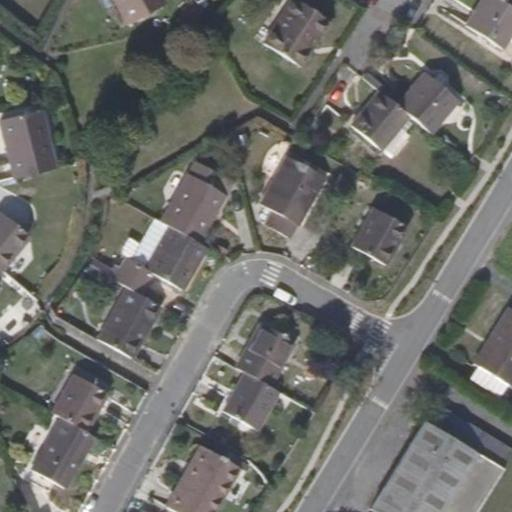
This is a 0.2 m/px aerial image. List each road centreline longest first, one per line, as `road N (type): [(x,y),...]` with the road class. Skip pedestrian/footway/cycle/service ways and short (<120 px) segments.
road 1 (residential): [(100,511),(223,291),(289,278),(408,351)]
road 2 (residential): [(408,351),(511,182)]
road 3 (residential): [(310,511),(408,351)]
